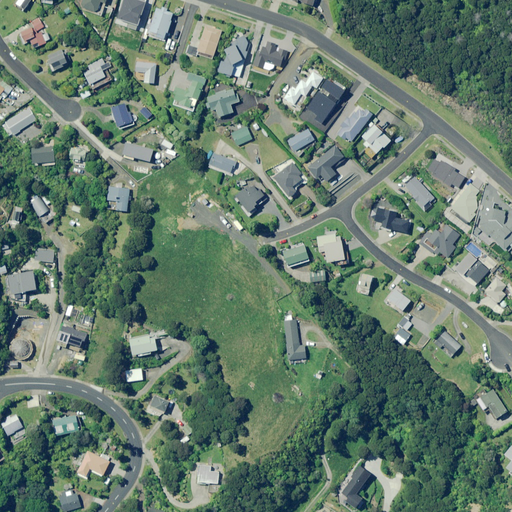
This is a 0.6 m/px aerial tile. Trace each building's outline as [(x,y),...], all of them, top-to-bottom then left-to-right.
[(30,0),(17,0),(15,3),(23,9),(30,0)] [(82,0),(81,5),(83,8),(94,11),(98,10),(101,2),(105,3),(105,0),(82,0)] [(148,31),(153,32),(152,36),(161,38),(165,40),(174,13),(156,7),(148,31)] [(43,28),(39,18),(31,22),(33,26),(19,32),(25,44),(30,41),(32,45),(38,42),(39,46),(46,43),(40,29),(43,28)] [(223,31),(205,25),(195,53),(212,60),(223,31)] [(231,76),(234,65),(245,60),(249,44),(243,35),(222,46),(224,49),(217,71),(231,76)] [(287,50),(280,48),(278,52),(276,51),(277,47),(274,46),(275,44),(267,41),(265,47),(262,46),(259,55),(256,54),(252,65),(262,68),(264,62),(279,67),(281,61),(283,61),(287,50)] [(69,63),(62,50),(46,58),(52,71),(69,63)] [(90,85),(106,77),(100,66),(105,64),(102,58),(88,66),(90,70),(84,73),(90,85)] [(156,64),(136,62),(135,72),(145,73),(144,82),(154,83),(156,64)] [(323,78),(317,74),(318,72),(310,67),(308,71),(311,74),(306,82),(301,80),(296,88),(291,85),(281,100),(284,102),(292,107),(301,93),(305,96),(312,85),(317,88),(323,78)] [(190,81),(186,90),(175,86),(172,93),(175,94),(171,104),(193,112),(205,80),(188,74),(186,79),(190,81)] [(327,79),(321,88),(323,90),(321,93),(319,91),(307,108),(317,115),(314,119),(321,124),(344,91),(327,79)] [(7,86),(5,88),(0,84),(0,99),(1,98),(0,97),(0,94),(5,98),(11,88),(7,86)] [(208,108),(210,107),(211,111),(215,109),(218,117),(234,112),(231,104),(240,101),(238,95),(235,96),(233,89),(207,97),(208,102),(206,103),(208,108)] [(91,95),(88,90),(80,94),(83,99),(91,95)] [(116,128),(132,122),(126,108),(125,103),(110,109),(112,113),(110,114),(116,128)] [(152,114),(144,106),(139,111),(147,119),(152,114)] [(365,112),(358,107),(349,119),(346,117),(339,126),(342,128),(337,134),(344,140),(346,138),(350,141),(372,114),(366,110),(365,112)] [(36,120),(29,108),(5,122),(12,134),(36,120)] [(391,141),(375,124),(362,137),(369,144),(368,145),(376,154),(383,147),(384,148),(391,141)] [(252,139),(246,126),(230,133),(236,146),(252,139)] [(286,140),(295,152),(314,139),(306,127),(286,140)] [(342,158),(343,156),(335,145),(307,168),(316,179),(320,175),(326,182),(336,174),(332,169),(344,160),(342,158)] [(56,165),(55,146),(31,148),(32,163),(42,163),(42,166),(56,165)] [(79,147),(69,148),(69,158),(73,159),(73,162),(77,162),(77,165),(82,166),(82,160),(85,161),(88,153),(79,147)] [(373,155),(366,148),(362,152),(370,158),(373,155)] [(231,173),(235,161),(213,152),(207,167),(220,172),(221,169),(222,170),(231,173)] [(300,173),(292,163),(273,177),(288,198),(296,192),(292,186),(301,180),(298,175),(300,173)] [(415,202),(424,211),(431,205),(428,202),(433,198),(414,176),(404,186),(412,195),(411,196),(416,201),(415,202)] [(479,191),(470,184),(449,207),(451,209),(448,211),(465,226),(476,214),(474,212),(479,207),(477,197),(476,195),(479,191)] [(257,190),(253,185),(246,191),(245,188),(235,196),(248,213),(266,199),(259,189),(257,190)] [(107,200),(118,202),(117,210),(124,212),(128,192),(129,190),(110,186),(107,200)] [(49,210),(38,195),(28,202),(39,217),(49,210)] [(479,225),(473,231),(477,235),(482,231),(487,236),(489,235),(505,250),(511,243),(511,218),(504,210),(493,208),(494,202),(484,200),(479,225)] [(391,231),(392,229),(406,233),(407,227),(409,227),(410,221),(397,218),(398,216),(399,209),(378,204),(378,207),(372,206),(370,217),(374,218),(374,221),(380,222),(380,225),(379,229),(391,231)] [(15,229),(15,224),(20,225),(22,211),(12,210),(11,220),(11,228),(15,229)] [(418,243),(432,254),(434,252),(437,255),(439,252),(447,258),(455,247),(452,245),(460,235),(446,224),(440,233),(435,229),(433,233),(429,229),(418,243)] [(348,257),(344,257),(340,236),(335,237),(335,234),(315,237),(318,253),(324,251),(327,263),(335,261),(336,266),(339,266),(349,264),(348,257)] [(309,260),(304,245),(282,252),(286,267),(309,260)] [(53,250),(35,248),(34,260),(52,263),(53,250)] [(489,270),(470,253),(453,270),(472,288),(489,270)] [(326,280),(324,270),(308,273),(310,283),(326,280)] [(37,289),(33,271),(4,277),(6,288),(4,288),(5,294),(11,292),(11,295),(37,289)] [(374,277),(360,273),(355,291),(368,295),(374,277)] [(506,286),(496,277),(485,291),(499,302),(503,297),(507,291),(504,289),(506,286)] [(296,321),(293,321),(292,315),(284,316),(285,322),(283,322),(285,333),(280,334),(282,351),(286,351),(287,360),(305,358),(304,345),(299,346),(296,321)] [(35,324),(34,321),(31,319),(28,317),(25,317),(22,317),(19,319),(16,322),(15,325),(15,328),(16,332),(18,334),(21,337),(24,338),(27,337),(31,336),(33,334),(35,331),(36,328),(35,324)] [(461,345),(443,329),(432,341),(450,357),(461,345)] [(157,350),(154,335),(127,340),(130,356),(139,354),(139,356),(150,354),(150,352),(157,350)] [(32,345),(30,342),(27,340),(23,340),(19,340),(16,342),(14,344),(12,347),(12,351),(13,354),(14,357),(17,359),(20,361),(23,361),(27,360),(29,358),(32,356),(33,352),(33,349),(32,345)] [(507,412),(492,389),(486,393),(483,389),(472,396),(483,413),(486,411),(490,409),(496,419),(507,412)] [(154,394),(149,405),(164,412),(169,401),(166,400),(154,394)] [(10,417),(9,416),(4,419),(5,420),(1,423),(7,435),(22,426),(17,418),(15,414),(10,417)] [(80,431),(77,415),(52,420),(55,436),(80,431)] [(100,451),(97,456),(87,450),(75,472),(85,477),(90,469),(102,476),(110,461),(108,460),(110,456),(107,454),(100,451)] [(212,471),(212,468),(196,466),(195,476),(197,476),(197,482),(219,484),(220,472),(212,471)] [(370,474),(358,466),(350,477),(351,478),(340,493),(347,498),(344,501),(354,509),(361,499),(355,494),(370,474)] [(69,488),(69,487),(69,486),(68,485),(68,484),(67,483),(65,483),(64,483),(63,484),(62,484),(61,486),(61,487),(61,488),(62,489),(63,490),(64,491),(65,491),(66,491),(67,490),(68,489),(69,488)] [(70,490),(61,493),(62,495),(58,496),(63,511),(80,507),(76,494),(72,495),(70,490)]
